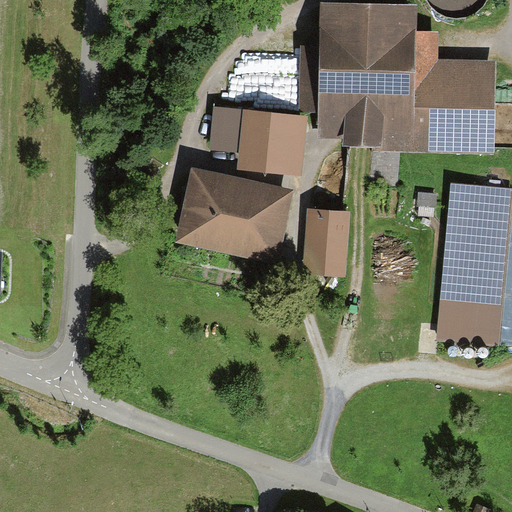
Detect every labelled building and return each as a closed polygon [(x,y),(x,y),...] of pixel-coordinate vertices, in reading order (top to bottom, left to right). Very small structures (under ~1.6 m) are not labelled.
[(420,15),(320,14),(318,138),(345,139),(345,153),(494,154),(495,63),(438,63),(438,37),(419,37),(420,15)] [(217,113),(213,153),(242,156),(240,175),(300,181),(306,122),(217,113)] [(277,268),(293,197),(191,174),(185,203),(176,246),(277,268)] [(511,191),(448,187),(437,340),(511,344),(511,191)] [(349,215),(308,213),(305,277),(345,279),(349,215)] [(472,511),(489,511),(491,508),(477,501),(472,511)]
